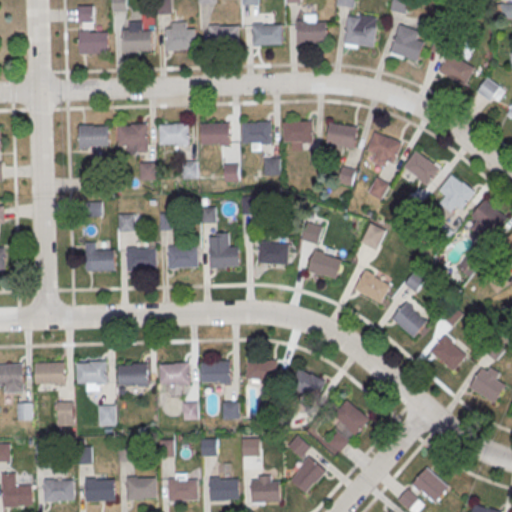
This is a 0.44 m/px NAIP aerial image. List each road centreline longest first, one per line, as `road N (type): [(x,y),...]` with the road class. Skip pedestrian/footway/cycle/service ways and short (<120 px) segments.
road 1 (residential): [(511,461),(449,430),(343,340),(286,315),(0,320)]
road 2 (residential): [(511,176),(436,114),(338,82),(0,93)]
road 3 (residential): [(44,319),(34,0)]
road 4 (residential): [(427,411),(337,511)]
